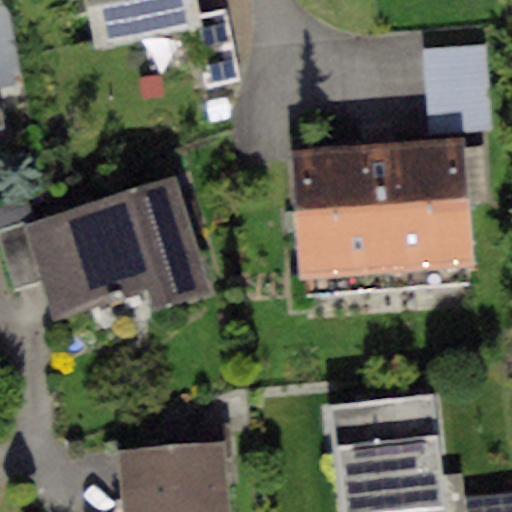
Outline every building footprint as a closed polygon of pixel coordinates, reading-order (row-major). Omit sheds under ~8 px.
[(194,0),(84,0),(93,50),(200,32),(197,17),(194,0)] [(225,11),(197,17),(200,32),(212,86),(239,80),(225,11)] [(486,48),(421,51),(427,135),(491,131),(486,48)] [(464,141),(293,151),(300,276),(471,266),(464,141)] [(173,174),(21,221),(40,283),(51,319),(151,288),(155,302),(208,285),(173,174)] [(40,283),(21,221),(0,227),(0,245),(14,291),(40,283)] [(444,511),(433,397),(330,407),(340,511),(444,511)] [(227,511),(224,447),(121,452),(123,511),(227,511)] [(511,511),(511,493),(465,498),(466,511),(511,511)]
